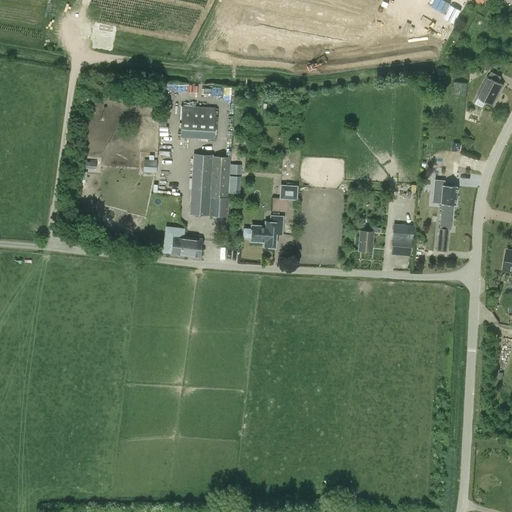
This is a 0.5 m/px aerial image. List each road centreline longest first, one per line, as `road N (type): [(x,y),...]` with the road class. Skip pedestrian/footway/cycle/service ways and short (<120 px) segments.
road 1 (unclassified): [(475,276),(295,271),(0,244)]
road 2 (unclassified): [(459,511),(475,276)]
road 3 (residential): [(475,276),(484,185),(511,123)]
